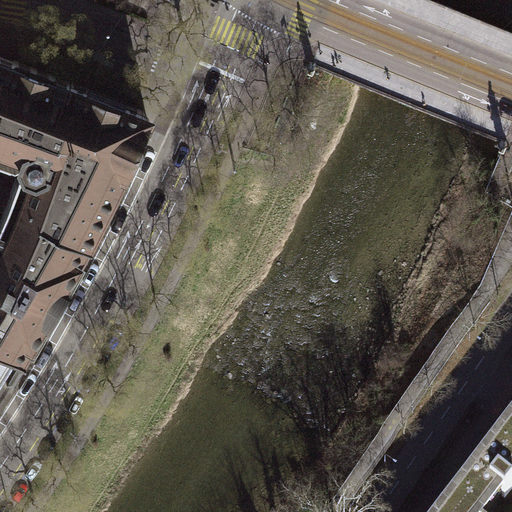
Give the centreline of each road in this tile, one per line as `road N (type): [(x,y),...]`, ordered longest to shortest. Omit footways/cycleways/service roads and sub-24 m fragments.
road 1 (tertiary): [(0,481),(136,258),(216,85)]
road 2 (tertiary): [(511,316),(378,511)]
road 3 (tertiary): [(511,89),(330,16)]
road 4 (residential): [(216,85),(47,19)]
